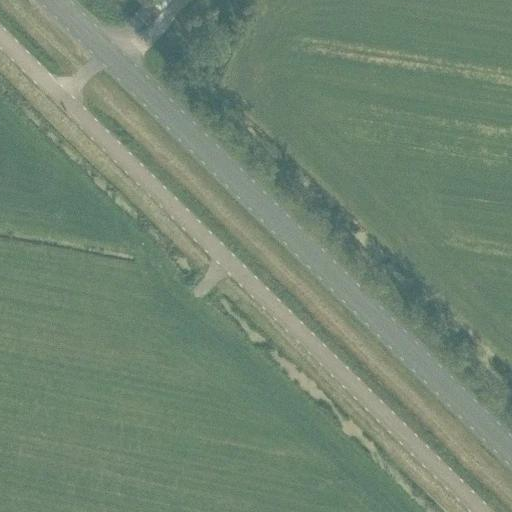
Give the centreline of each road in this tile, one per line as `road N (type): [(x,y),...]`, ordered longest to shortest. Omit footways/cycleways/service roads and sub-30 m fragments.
road 1 (unclassified): [(482,511),(0,36)]
road 2 (primary): [(511,454),(53,0)]
